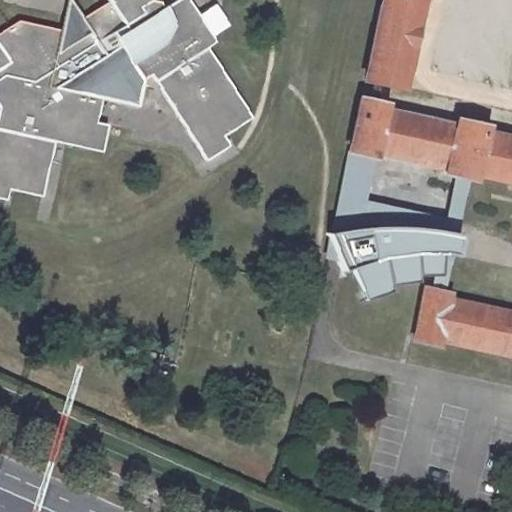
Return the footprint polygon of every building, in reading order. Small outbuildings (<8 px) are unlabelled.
[(0,197),(5,199),(8,188),(13,190),(40,195),(52,141),(65,143),(101,151),(106,125),(95,122),(100,98),(136,105),(142,79),(150,74),(205,160),(228,145),(222,135),(227,132),(250,117),(206,47),(214,41),(211,36),(197,15),(187,0),(176,0),(162,9),(157,2),(157,0),(106,0),(108,1),(81,18),(69,0),(66,0),(63,16),(60,30),(18,21),(9,26),(0,32),(0,197)] [(378,0),(362,76),(402,85),(404,77),(393,74),(409,0),(413,0),(421,2),(421,0),(378,0)] [(413,0),(409,0),(393,74),(404,77),(421,2),(413,0)] [(215,4),(197,15),(211,36),(228,25),(220,13),(215,4)] [(384,104),(360,99),(349,151),(373,157),(374,151),(446,166),(445,173),(455,175),(470,178),(474,179),(475,173),(511,181),(511,138),(484,132),(485,126),(456,120),(455,126),(383,110),(384,104)] [(373,157),(349,151),(331,232),(327,233),(329,240),(326,256),(336,258),(340,268),(341,272),(349,268),(361,298),(388,289),(387,284),(415,281),(415,274),(433,273),(430,289),(424,288),(416,326),(413,336),(413,340),(437,345),(439,339),(510,355),(511,355),(511,358),(511,362),(511,361),(511,313),(447,299),(448,293),(445,292),(453,255),(460,222),(470,178),(455,175),(446,215),(366,197),(375,157),(373,157)]
